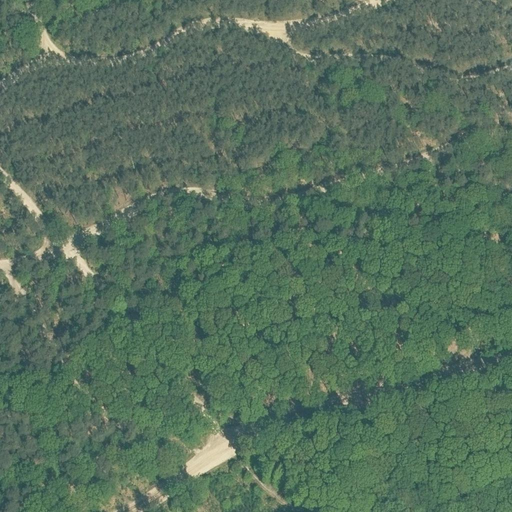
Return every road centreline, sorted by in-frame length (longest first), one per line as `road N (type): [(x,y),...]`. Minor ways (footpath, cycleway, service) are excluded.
road 1 (track): [(0,267),(57,253),(158,198),(276,204),(511,132)]
road 2 (track): [(133,511),(259,430),(511,359)]
road 3 (track): [(0,89),(41,64),(138,58),(202,26),(295,30),(386,0)]
road 4 (track): [(57,511),(114,426),(57,354),(8,266)]
road 5 (track): [(226,446),(66,249)]
road 6 (track): [(511,69),(458,79),(376,59),(306,58),(270,31)]
road 7 (track): [(511,253),(366,216),(339,185)]
